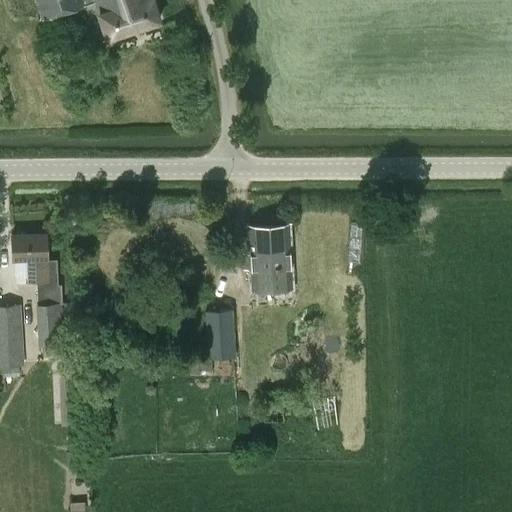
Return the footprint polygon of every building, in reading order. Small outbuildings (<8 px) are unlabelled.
[(34,0),(41,19),(85,5),(83,0),(94,0),(95,3),(106,37),(159,20),(152,0),(34,0)] [(288,225),(248,227),(250,265),(252,290),(291,287),(288,225)] [(16,258),(17,282),(48,281),(47,257),(46,234),(27,234),(26,230),(17,231),(17,235),(10,235),(12,258),(16,258)] [(64,425),(79,425),(76,342),(74,342),(72,301),(62,301),(36,303),(38,343),(43,343),(44,354),(60,353),(60,343),(61,343),(64,425)] [(2,325),(0,325),(0,365),(23,365),(20,304),(0,305),(2,325)] [(232,309),(204,310),(207,357),(199,357),(199,358),(201,374),(212,373),(211,357),(235,355),(232,309)] [(0,366),(0,375),(19,375),(18,366),(0,366)] [(283,421),(283,411),(287,411),(286,390),(261,391),(263,422),(283,421)] [(315,427),(334,427),(333,398),(314,399),(315,427)] [(85,511),(85,500),(72,501),(72,511),(85,511)]
